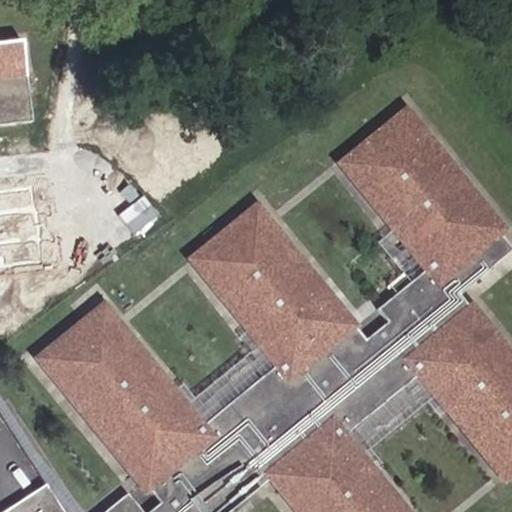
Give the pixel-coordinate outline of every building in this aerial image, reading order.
[(0,42),(0,125),(30,122),(19,41),(0,42)] [(62,511),(51,494),(23,511),(229,511),(270,479),(296,511),(404,511),(344,435),(417,375),(497,470),(511,457),(511,356),(469,304),(467,306),(458,295),(511,250),(501,237),(505,234),(404,112),(367,142),(373,149),(346,171),(426,269),(375,310),(385,323),(364,340),(254,208),(217,239),(225,249),(198,271),(276,366),(200,429),(122,333),(95,355),(73,328),(36,359),(147,494),(149,492),(159,504),(148,511),(140,511),(126,494),(104,511),(62,511)] [(346,171),(373,149),(367,142),(340,164),(346,171)] [(198,271),(225,249),(217,239),(190,261),(198,271)] [(122,333),(100,306),(73,328),(95,355),(122,333)] [(506,480),(511,474),(511,457),(497,470),(506,480)] [(23,511),(51,494),(45,485),(3,511),(23,511)]
